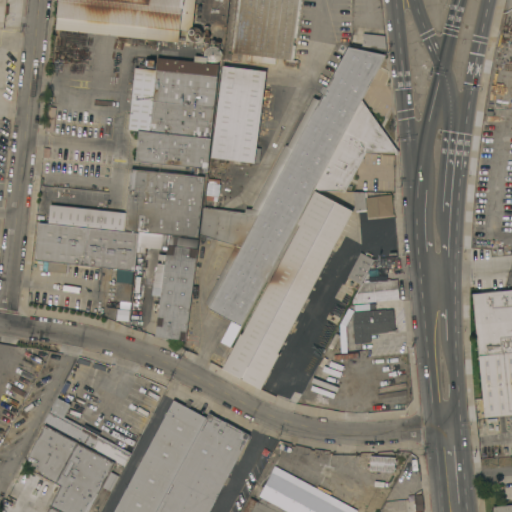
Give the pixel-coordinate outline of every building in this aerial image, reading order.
[(56,29),(58,0),(194,0),(192,30),(179,29),(177,50),(159,48),(159,40),(142,38),(143,26),(139,26),(138,38),(56,29)] [(228,0),(226,25),(200,22),(202,0),(228,0)] [(300,0),(296,38),(294,38),(293,45),(295,45),(293,60),(275,58),(275,64),(246,60),(247,54),(232,52),(239,0),(300,0)] [(350,47),(353,26),(363,27),(363,33),(384,35),(386,50),(350,47)] [(319,100),(320,100),(323,95),(323,93),(326,87),(348,47),(385,55),(361,99),(398,152),(365,152),(344,191),(312,190),(230,347),(220,342),(231,321),(209,308),(209,307),(242,247),(319,100)] [(136,161),(139,131),(128,130),(134,68),(156,70),(157,58),(217,64),(207,168),(136,161)] [(222,66),(265,71),(256,148),(260,148),(259,162),(254,161),(254,163),(221,158),(220,162),(213,161),(214,157),(210,157),(222,66)] [(308,94),(311,88),(323,95),(320,100),(308,94)] [(276,120),(261,119),(264,94),(279,96),(276,120)] [(234,245),(199,234),(203,207),(244,213),(245,208),(251,209),(285,145),(287,146),(313,97),(319,100),(242,247),(234,245)] [(185,173),(185,166),(159,165),(159,172),(185,173)] [(125,230),(131,169),(206,177),(205,189),(203,189),(198,238),(147,232),(139,232),(125,230)] [(277,353),(279,354),(261,389),(222,369),(240,334),(242,335),(299,225),(297,224),(314,191),(352,211),(277,353)] [(367,197),(391,194),(393,215),(367,217),(365,197),(366,211),(356,212),(356,211),(355,211),(353,191),(366,192),(367,197)] [(135,271),(90,266),(90,269),(78,267),(78,264),(42,261),(42,263),(37,262),(37,260),(35,260),(39,222),(70,226),(72,207),(81,208),(80,227),(88,228),(89,221),(101,223),(100,229),(138,232),(137,250),(135,271)] [(139,232),(147,232),(145,251),(137,250),(138,232),(139,232)] [(198,239),(185,340),(169,338),(169,340),(161,339),(162,337),(154,336),(166,248),(159,247),(160,234),(198,239)] [(209,307),(207,306),(208,305),(203,303),(229,255),(230,255),(230,254),(230,253),(234,245),(242,247),(209,307)] [(360,252),(373,259),(360,284),(347,277),(360,252)] [(352,304),(352,300),(362,283),(377,281),(377,280),(390,279),(390,280),(397,279),(399,299),(352,304)] [(500,290),(511,288),(511,414),(485,417),(472,293),(500,290)] [(375,303),(375,309),(355,311),(354,305),(375,303)] [(347,352),(341,353),(339,325),(344,315),(345,315),(348,309),(352,310),(348,317),(350,318),(345,326),(347,352)] [(385,309),(385,310),(393,309),(394,331),(388,331),(388,332),(370,334),(370,342),(354,343),(353,324),(353,312),(385,309)] [(43,424),(59,393),(73,400),(67,411),(76,416),(73,422),(82,426),(83,426),(99,435),(99,436),(131,453),(123,467),(115,463),(45,425),(43,424)] [(154,511),(112,511),(173,400),(185,406),(188,400),(192,402),(189,408),(206,418),(154,511)] [(209,413),(249,435),(222,485),(224,487),(217,500),(215,498),(207,511),(154,511),(206,418),(209,413)] [(110,471),(118,476),(110,491),(102,487),(88,511),(47,511),(61,486),(24,466),(45,425),(115,463),(110,471)] [(395,457),(394,472),(369,471),(370,456),(395,457)] [(259,496),(264,488),(259,486),(265,476),(269,478),(276,466),(350,506),(346,511),(287,511),(260,497),(259,496)] [(423,511),(415,511),(414,495),(422,495),(423,511)] [(242,511),(250,498),(257,502),(260,497),(287,511),(242,511)]
